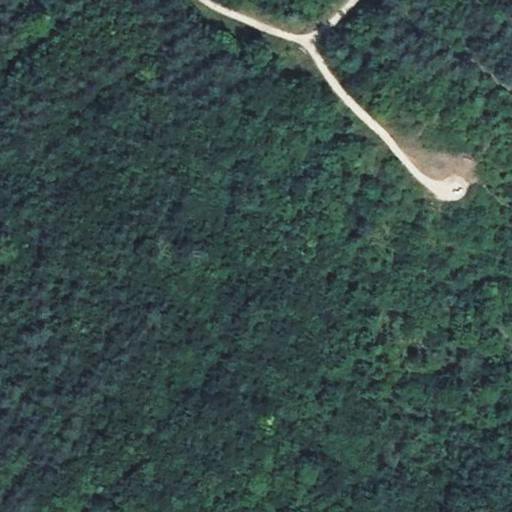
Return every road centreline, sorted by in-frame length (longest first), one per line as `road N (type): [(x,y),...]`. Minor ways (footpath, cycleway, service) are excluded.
road 1 (track): [(307,38),(334,85),(434,187)]
road 2 (track): [(206,0),(292,38),(319,31),(353,0)]
